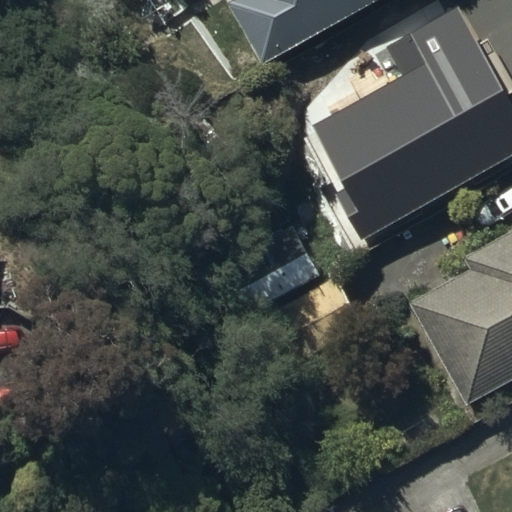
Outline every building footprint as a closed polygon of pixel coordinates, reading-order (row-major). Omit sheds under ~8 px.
[(234,0),(227,4),(262,65),(376,0),(234,0)] [(403,77),(312,128),(347,190),(337,195),(361,238),(511,154),(511,105),(506,94),(511,90),(511,59),(503,43),(485,53),(459,6),(386,47),(403,77)] [(319,276),(291,225),(219,266),(247,316),(319,276)] [(511,230),(462,257),(469,269),(408,301),(464,405),(511,379),(511,230)] [(258,317),(289,368),(360,324),(332,278),(292,302),(289,298),(258,317)]
